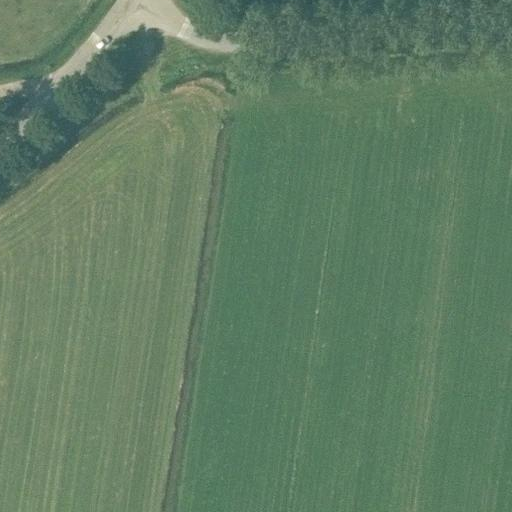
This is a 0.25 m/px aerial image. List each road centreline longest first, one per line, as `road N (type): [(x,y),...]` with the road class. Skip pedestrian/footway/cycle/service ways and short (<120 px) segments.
road 1 (unclassified): [(131,0),(181,30),(248,43),(511,23)]
road 2 (unclassified): [(0,135),(130,0)]
